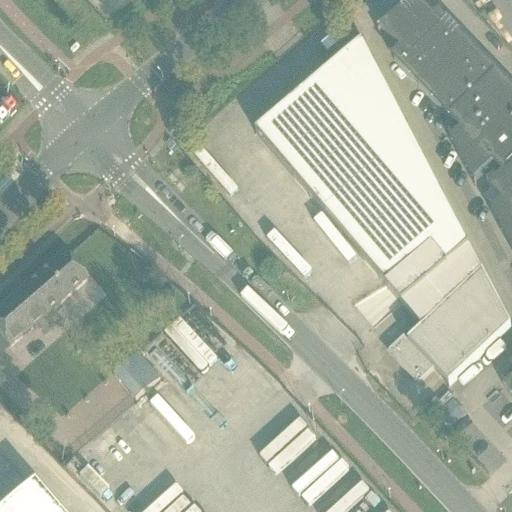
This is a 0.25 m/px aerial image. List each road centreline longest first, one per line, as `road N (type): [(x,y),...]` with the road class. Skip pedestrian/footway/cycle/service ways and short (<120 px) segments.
road 1 (tertiary): [(469,511),(159,203)]
road 2 (unknown): [(403,0),(373,27),(372,39),(511,303)]
road 3 (unclassified): [(93,126),(134,84),(247,0)]
road 4 (unknown): [(511,361),(467,401),(511,456)]
